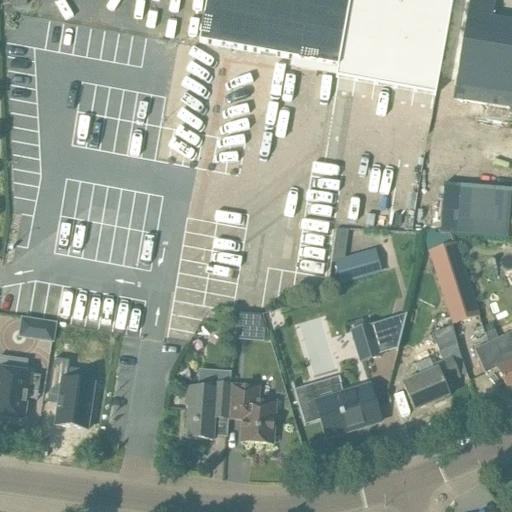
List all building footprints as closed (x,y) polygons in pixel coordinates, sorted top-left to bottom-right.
[(206,0),(199,43),(337,68),(336,78),(435,96),(451,0),(206,0)] [(469,3),(453,100),(509,109),(508,115),(511,115),(511,21),(492,18),(494,7),(469,3)] [(428,190),(430,173),(410,170),(408,188),(428,190)] [(342,191),(363,196),(368,176),(347,171),(342,191)] [(511,189),(445,184),(441,233),(509,238),(510,222),(510,220),(511,196),(511,189)] [(336,229),(332,261),(335,262),(345,259),(349,230),(336,229)] [(453,237),(423,235),(429,252),(455,244),(453,237)] [(455,244),(429,252),(452,326),(479,318),(455,244)] [(345,259),(335,262),(341,284),(373,274),(367,252),(345,259)] [(209,313),(204,320),(216,322),(217,313),(209,313)] [(22,321),(20,337),(52,342),(55,326),(22,321)] [(436,372),(403,386),(406,394),(414,412),(449,397),(443,383),(466,373),(451,326),(432,334),(443,362),(434,366),(436,372)] [(374,327),(351,334),(360,365),(383,358),(374,327)] [(511,333),(474,352),(480,363),(485,375),(497,369),(509,396),(511,394),(511,333)] [(95,375),(68,371),(71,351),(55,348),(50,385),(61,386),(57,415),(88,420),(93,391),(95,391),(97,378),(95,378),(95,375)] [(0,418),(23,422),(27,393),(38,394),(40,378),(0,371),(0,418)] [(293,384),(291,385),(304,427),(306,427),(305,425),(306,424),(321,420),(327,440),(349,433),(347,428),(377,419),(378,424),(380,424),(375,404),(369,387),(344,395),(339,378),(338,378),(339,383),(297,396),(293,384)] [(231,386),(214,385),(214,391),(186,389),(185,407),(188,407),(186,439),(213,441),(214,426),(228,427),(228,420),(231,386)] [(258,388),(231,386),(228,420),(242,421),(241,443),(273,445),(276,403),(258,402),(258,388)] [(221,442),(193,442),(193,463),(221,464),(221,442)]
